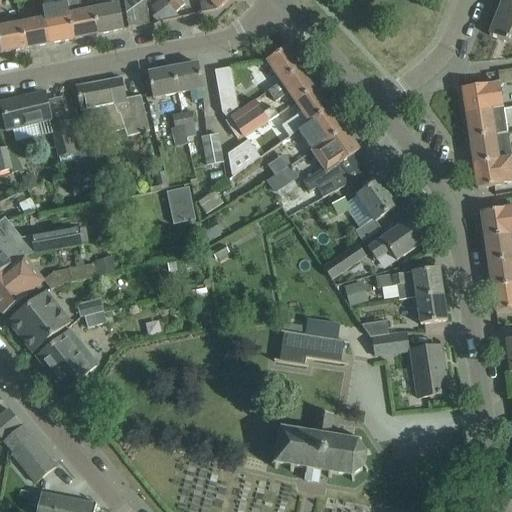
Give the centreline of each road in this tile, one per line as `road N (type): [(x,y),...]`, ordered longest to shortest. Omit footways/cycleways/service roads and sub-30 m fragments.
road 1 (residential): [(494,511),(453,213),(378,108)]
road 2 (residential): [(0,82),(225,39),(279,0)]
road 3 (residential): [(128,511),(0,365)]
road 4 (residential): [(378,108),(279,0)]
road 5 (residential): [(378,108),(439,57),(466,0)]
